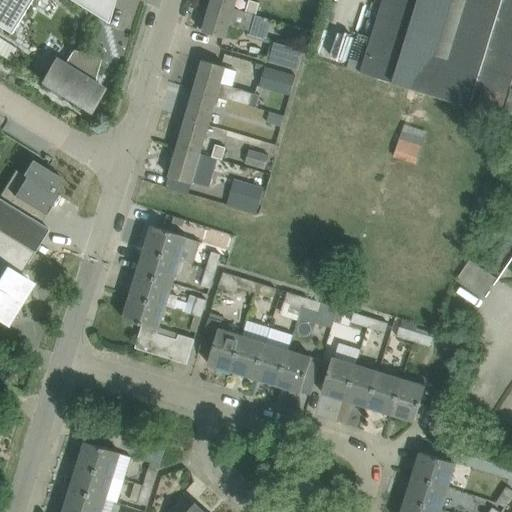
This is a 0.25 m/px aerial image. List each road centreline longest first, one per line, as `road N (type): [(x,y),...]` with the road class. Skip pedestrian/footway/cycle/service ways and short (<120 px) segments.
road 1 (residential): [(62,356),(119,165)]
road 2 (residential): [(119,165),(171,0)]
road 3 (residential): [(217,407),(62,356)]
road 4 (residential): [(13,511),(62,356)]
road 5 (residential): [(357,447),(217,407)]
road 6 (residential): [(119,165),(0,94)]
road 7 (residential): [(217,407),(221,473),(264,511)]
